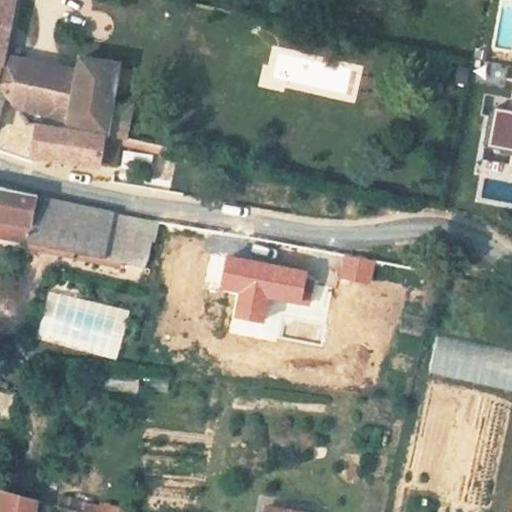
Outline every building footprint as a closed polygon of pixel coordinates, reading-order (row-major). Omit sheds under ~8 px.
[(0,0),(0,87),(25,111),(34,59),(5,53),(17,0),(0,0)] [(83,68),(62,64),(51,118),(114,130),(117,119),(121,88),(138,90),(141,67),(133,65),(86,56),(83,68)] [(62,64),(34,59),(25,111),(51,118),(62,64)] [(511,115),(495,112),(489,111),(483,145),(500,149),(499,154),(511,156),(511,115)] [(137,122),(117,119),(114,130),(112,135),(123,137),(137,140),(137,122)] [(114,177),(123,137),(112,135),(35,123),(31,146),(39,147),(38,160),(114,177)] [(142,265),(150,223),(205,234),(209,215),(169,207),(167,213),(112,202),(110,214),(79,208),(28,198),(0,191),(0,219),(26,225),(23,241),(142,265)] [(112,202),(82,195),(79,208),(110,214),(112,202)] [(26,225),(0,219),(0,236),(23,241),(26,225)] [(511,390),(511,352),(437,336),(429,373),(511,390)] [(137,391),(138,379),(111,376),(110,389),(137,391)] [(0,503),(0,511),(33,511),(36,499),(2,492),(0,503)]
